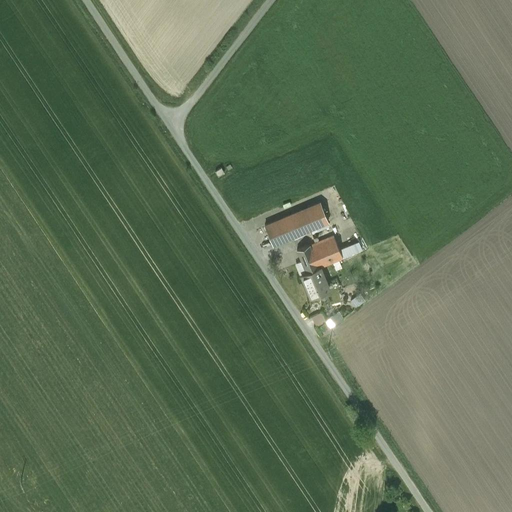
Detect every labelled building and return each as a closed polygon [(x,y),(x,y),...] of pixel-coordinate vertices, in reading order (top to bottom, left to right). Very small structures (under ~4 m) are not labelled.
[(320,202),(265,225),(273,244),(328,221),(320,202)] [(333,235),(315,243),(310,245),(319,267),(354,253),(351,244),(339,249),(333,235)] [(309,244),(297,249),(306,272),(307,272),(319,267),(310,245),(309,244)] [(319,267),(307,272),(306,272),(302,274),(311,297),(329,289),(319,267)] [(324,311),(313,316),(317,325),(328,320),(324,311)]
